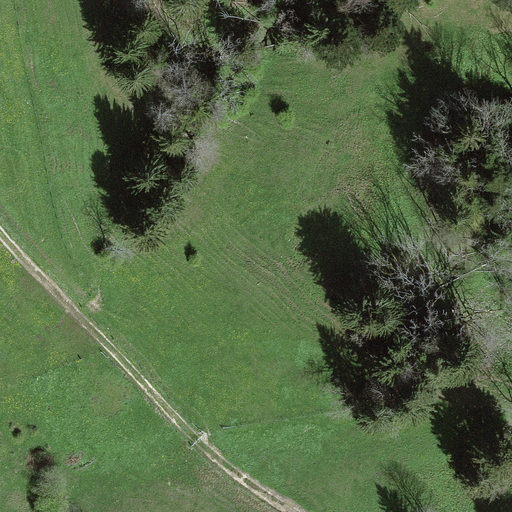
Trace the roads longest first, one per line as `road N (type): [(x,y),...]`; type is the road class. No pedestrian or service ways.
road 1 (track): [(290,511),(200,442),(106,341)]
road 2 (track): [(0,231),(106,341)]
